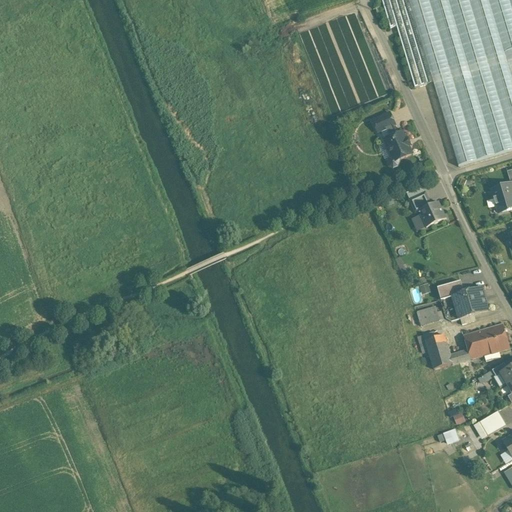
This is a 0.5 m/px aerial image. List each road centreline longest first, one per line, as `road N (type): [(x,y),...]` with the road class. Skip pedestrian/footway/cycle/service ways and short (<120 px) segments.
road 1 (track): [(0,360),(117,299),(431,175),(445,178)]
road 2 (track): [(363,0),(445,178)]
road 3 (residential): [(445,178),(511,311)]
